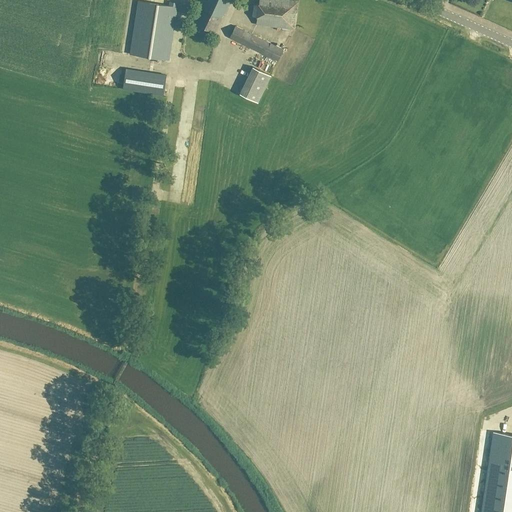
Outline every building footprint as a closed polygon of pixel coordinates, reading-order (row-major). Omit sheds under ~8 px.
[(215,35),(231,0),(202,0),(199,7),(202,8),(194,25),(215,35)] [(293,30),(297,3),(276,0),(258,0),(258,6),(253,5),(252,17),(256,18),(255,26),(293,30)] [(168,61),(176,8),(177,4),(169,3),(168,7),(137,2),(129,55),(168,61)] [(277,63),(283,50),(235,27),(229,39),(277,63)] [(477,37),(471,40),(478,54),(484,51),(477,37)] [(486,52),(481,56),(491,70),(496,66),(486,52)] [(466,67),(460,79),(473,86),(481,91),(482,88),(489,92),(494,83),(466,67)] [(261,104),(272,75),(253,68),(242,97),(261,104)] [(122,90),(163,96),(166,76),(125,70),(122,90)] [(210,99),(207,140),(219,140),(222,99),(210,99)] [(377,169),(349,184),(352,190),(380,174),(377,169)] [(353,192),(358,198),(385,179),(380,173),(353,192)] [(402,196),(399,199),(408,205),(410,202),(402,196)] [(380,237),(396,216),(371,197),(355,218),(380,237)] [(426,239),(424,243),(435,249),(437,245),(426,239)] [(511,365),(500,364),(495,393),(511,395),(511,365)] [(488,463),(481,511),(511,511),(511,435),(509,436),(493,433),(488,463)]
